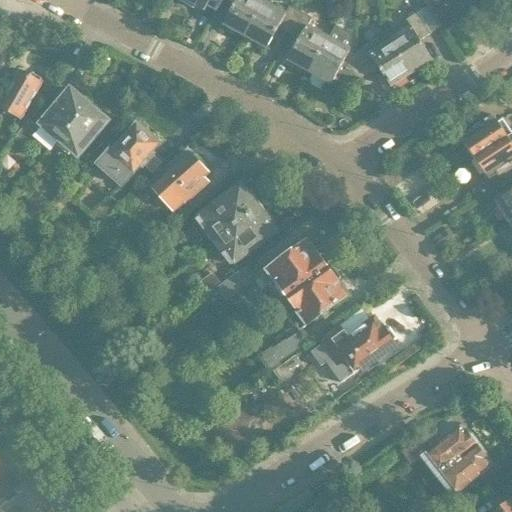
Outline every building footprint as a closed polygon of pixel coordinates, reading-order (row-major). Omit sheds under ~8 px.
[(204,11),(209,0),(178,0),(193,8),(195,5),(204,11)] [(226,0),(234,4),(224,24),(245,36),(264,2),(260,0),(226,0)] [(424,0),(445,33),(497,0),(424,0)] [(286,14),(264,2),(245,36),(268,48),(279,28),(288,34),(300,11),(290,6),(286,14)] [(328,38),(309,27),(313,19),(300,11),(288,34),(300,40),(289,60),(310,72),(328,38)] [(410,28),(390,41),(411,73),(432,60),(420,42),(430,35),(416,13),(405,20),(410,28)] [(328,38),(310,72),(332,84),(339,70),(346,72),(346,77),(349,77),(353,78),(355,80),(358,81),(368,74),(355,52),(328,38)] [(411,73),(390,41),(381,47),(376,39),(365,46),(355,52),(368,74),(378,68),(390,87),(411,73)] [(18,71),(0,102),(0,105),(23,118),(42,84),(41,83),(41,82),(41,78),(32,73),(29,74),(28,76),(18,71)] [(60,140),(90,104),(78,94),(76,96),(70,91),(65,98),(64,97),(51,112),(52,113),(41,125),(44,127),(36,136),(52,149),(56,145),(60,140)] [(90,104),(60,140),(56,145),(69,156),(73,151),(79,156),(89,144),(90,145),(103,130),(102,129),(107,122),(101,117),(103,115),(90,104)] [(511,133),(503,120),(498,123),(493,116),(461,137),(466,145),(468,144),(470,145),(470,153),(477,157),(478,159),(479,168),(485,170),(487,172),(484,174),(489,181),(511,166),(511,133)] [(28,119),(15,137),(26,146),(39,128),(28,119)] [(144,167),(154,156),(152,154),(159,145),(151,137),(151,134),(146,129),(143,130),(137,125),(100,168),(122,187),(141,165),(144,167)] [(194,156),(157,187),(177,209),(207,182),(203,177),(208,173),(204,168),(205,163),(202,159),(197,160),(194,156)] [(61,175),(72,184),(87,168),(76,159),(61,175)] [(211,225),(220,238),(262,206),(251,192),(247,195),(241,187),(239,188),(238,186),(228,194),(229,196),(197,220),(204,230),(211,225)] [(511,222),(511,220),(511,192),(498,201),(511,222)] [(89,216),(98,225),(113,211),(105,202),(89,216)] [(262,206),(220,238),(230,250),(224,255),(231,265),(263,240),(264,242),(275,234),(274,232),(275,231),(269,223),(273,220),(262,206)] [(176,226),(158,240),(167,253),(185,238),(176,226)] [(308,241),(259,276),(279,305),(328,269),(327,268),(328,266),(330,263),(323,254),(320,254),(318,255),(308,241)] [(248,268),(219,289),(227,301),(257,279),(248,268)] [(328,269),(279,305),(299,332),(348,297),(338,283),(341,277),(334,269),(331,269),(329,270),(328,269)] [(199,285),(206,293),(220,284),(213,274),(199,285)] [(343,329),(311,352),(321,367),(326,363),(341,384),(395,344),(393,341),(394,341),(397,338),(391,329),(387,331),(386,332),(384,329),(382,330),(374,320),(349,338),(343,329)] [(272,349),(261,357),(272,374),(274,372),(283,366),(280,362),(304,345),(296,334),(273,351),(272,349)] [(282,382),(304,367),(296,356),(283,366),(274,372),(282,382)] [(86,446),(67,424),(57,432),(77,454),(86,446)] [(461,426),(440,441),(431,430),(403,452),(412,464),(422,457),(437,477),(479,443),(472,434),(468,433),(467,434),(461,426)] [(479,443),(437,477),(452,497),(493,467),(487,459),(488,458),(487,457),(487,454),(479,443)] [(0,500),(19,487),(9,473),(0,480),(0,500)] [(325,482),(315,488),(320,496),(330,490),(325,482)] [(279,510),(278,511),(295,511),(316,499),(311,490),(309,491),(279,510)] [(511,511),(511,501),(497,511),(511,511)]
